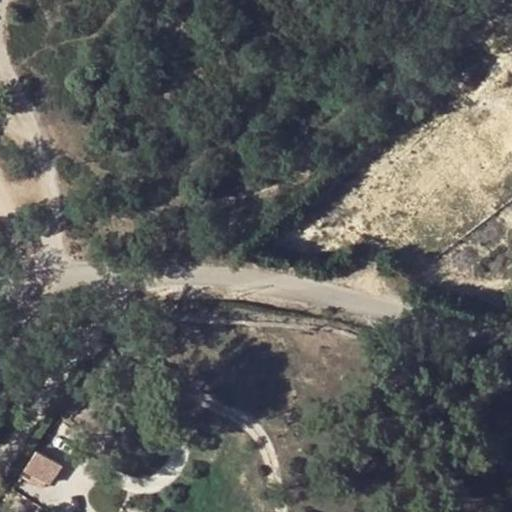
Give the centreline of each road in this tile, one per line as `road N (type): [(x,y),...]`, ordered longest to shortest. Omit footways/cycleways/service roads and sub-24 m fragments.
road 1 (unclassified): [(0,291),(209,275),(302,294),(511,361)]
road 2 (track): [(47,247),(36,146),(0,121)]
